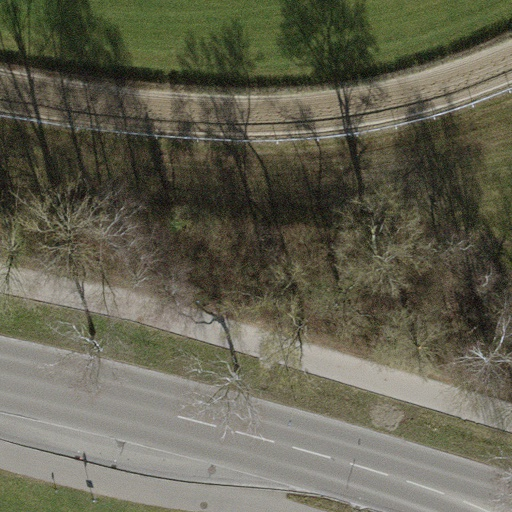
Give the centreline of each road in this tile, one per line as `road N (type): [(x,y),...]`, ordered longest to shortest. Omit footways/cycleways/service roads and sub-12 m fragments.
road 1 (track): [(0,105),(230,119),(394,92),(511,55)]
road 2 (tertiary): [(0,376),(227,428),(477,511)]
